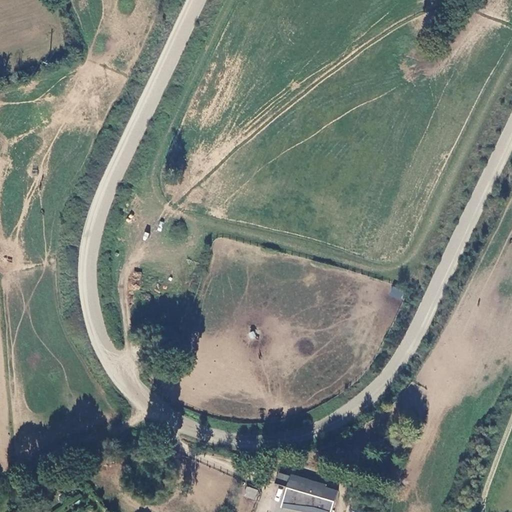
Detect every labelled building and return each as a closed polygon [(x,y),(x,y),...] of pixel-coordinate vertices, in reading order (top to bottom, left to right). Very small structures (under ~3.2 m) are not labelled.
[(400,299),(403,291),(393,287),(390,295),(400,299)] [(279,472),(275,482),(288,487),(284,497),(318,508),(325,488),(279,472)] [(288,487),(275,482),(272,493),(284,497),(288,487)] [(47,484),(41,488),(44,494),(51,490),(47,484)] [(258,490),(248,486),(244,496),(254,500),(258,490)] [(325,488),(318,508),(328,511),(330,511),(337,492),(325,488)] [(383,511),(385,508),(355,500),(352,511),(383,511)]
